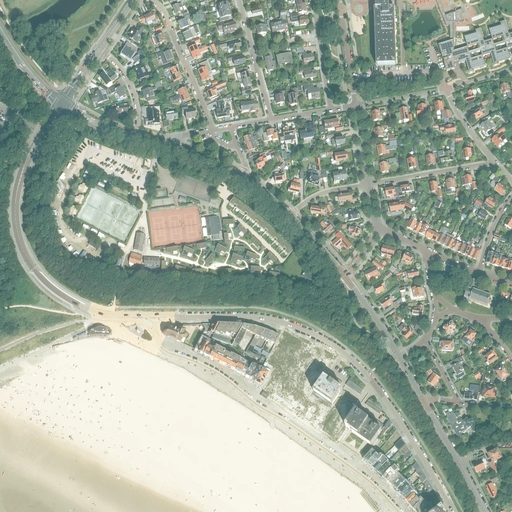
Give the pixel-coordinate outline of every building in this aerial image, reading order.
[(377,0),(377,5),(389,4),(389,8),(393,8),(393,0),(436,0),(446,25),(450,25),(450,41),(454,40),(453,22),(455,22),(455,21),(456,21),(456,22),(462,21),(461,10),(455,12),(455,13),(454,13),(454,12),(446,16),(439,0),(377,0)] [(222,4),(221,1),(214,3),(215,6),(214,6),(216,12),(217,12),(218,12),(229,9),(227,3),(222,4)] [(183,6),(181,3),(178,5),(178,4),(172,7),(174,11),(173,11),(175,15),(176,14),(176,15),(181,12),(184,11),(182,6),(183,6)] [(395,65),(393,8),(389,8),(389,4),(377,5),(376,5),(378,66),(395,65)] [(229,9),(218,12),(220,18),(219,19),(220,22),(226,20),(226,17),(231,16),(229,9)] [(278,32),(284,30),(288,29),(285,16),(286,15),(285,11),(280,12),(280,19),(275,20),(276,23),(278,32)] [(158,20),(154,12),(152,14),(152,13),(149,14),(149,15),(143,17),(140,18),(142,23),(145,21),(146,23),(152,21),(154,20),(155,21),(158,20)] [(181,29),(191,25),(189,21),(190,19),(194,17),(193,14),(183,18),(184,20),(178,22),(181,29)] [(297,16),(290,18),(291,23),(300,22),(300,26),(308,25),(307,18),(298,20),(297,16)] [(278,32),(276,23),(270,25),(269,21),(266,21),(268,28),(271,28),(272,33),(278,32)] [(511,33),(509,35),(505,21),(500,23),(501,26),(489,30),(492,40),(485,42),(481,29),(476,30),(476,33),(464,37),(468,47),(454,51),(454,40),(450,41),(439,45),(443,60),(444,60),(444,62),(446,69),(447,71),(455,69),(455,63),(458,62),(458,64),(466,62),(469,73),(474,72),(474,70),(486,67),(483,56),(490,54),(494,66),(499,64),(499,63),(511,59),(508,49),(511,47),(511,33)] [(223,26),(223,22),(217,24),(219,31),(223,30),(224,34),(234,32),(233,30),(236,29),(234,23),(223,26)] [(186,41),(196,37),(195,34),(199,32),(196,25),(189,28),(190,31),(183,34),(186,41)] [(258,34),(267,32),(266,25),(256,27),(258,34)] [(135,42),(143,30),(141,28),(138,27),(137,28),(135,31),(133,30),(130,34),(131,35),(129,38),(135,42)] [(162,34),(161,30),(158,32),(152,35),(151,37),(152,39),(153,39),(156,45),(165,41),(163,34),(162,34)] [(230,53),(239,50),(238,47),(239,47),(239,45),(240,44),(239,41),(228,44),(230,53)] [(130,60),(134,53),(132,52),(135,48),(127,42),(125,45),(126,45),(124,47),(121,53),(130,60)] [(196,45),(189,48),(191,54),(198,50),(202,49),(206,47),(205,45),(201,47),(201,46),(197,48),(196,45)] [(198,50),(191,54),(193,59),(201,56),(199,53),(207,50),(207,49),(206,47),(202,49),(198,50)] [(169,52),(168,50),(157,54),(159,58),(161,57),(164,65),(170,63),(170,61),(173,59),(170,51),(169,52)] [(306,55),(306,52),(299,53),(299,57),(303,56),(304,63),(314,61),(313,54),(306,55)] [(279,65),(290,62),(288,54),(277,57),(279,65)] [(237,58),(236,55),(227,58),(228,61),(233,60),(234,64),(238,63),(238,65),(244,63),(243,60),(244,59),(243,56),(237,58)] [(271,62),(270,57),(265,58),(268,71),(276,69),(275,61),(271,62)] [(199,70),(198,70),(200,76),(211,71),(207,62),(203,63),(200,64),(200,65),(199,65),(199,66),(199,67),(198,67),(198,68),(198,69),(198,70),(199,70)] [(144,71),(142,65),(133,69),(137,77),(138,80),(140,82),(141,82),(140,79),(149,75),(146,70),(144,71)] [(171,65),(163,68),(165,71),(167,70),(170,77),(171,76),(179,73),(176,67),(175,68),(174,65),(171,66),(171,65)] [(242,67),(235,69),(236,71),(236,74),(238,79),(239,82),(250,79),(248,72),(244,73),(243,69),(242,67)] [(113,72),(110,68),(107,70),(110,75),(107,77),(104,72),(99,76),(106,85),(117,77),(113,72)] [(309,72),(308,68),(300,70),(300,73),(304,73),(305,79),(316,78),(315,71),(309,72)] [(211,71),(200,76),(201,79),(202,81),(203,82),(210,79),(209,75),(212,74),(216,72),(215,70),(211,71)] [(174,82),(169,84),(172,90),(179,87),(177,81),(181,79),(179,73),(171,76),(174,82)] [(251,85),(250,79),(239,82),(239,85),(243,84),(244,89),(241,90),(242,95),(249,93),(248,87),(251,85)] [(153,94),(153,91),(162,88),(160,81),(154,83),(155,88),(143,91),(145,99),(147,99),(148,102),(157,100),(155,94),(153,94)] [(219,91),(218,89),(228,85),(226,81),(214,86),(215,89),(213,90),(207,92),(210,99),(211,100),(218,97),(216,92),(219,91)] [(509,88),(507,84),(501,86),(503,94),(502,94),(503,99),(511,96),(511,99),(511,90),(510,91),(509,88)] [(312,90),(311,86),(304,87),(305,93),(307,93),(308,100),(319,98),(318,89),(312,90)] [(116,90),(114,87),(109,90),(111,95),(116,92),(119,98),(122,97),(123,99),(126,97),(124,92),(123,92),(121,87),(116,90)] [(177,98),(180,97),(187,94),(185,88),(178,91),(179,95),(176,96),(173,98),(173,100),(177,98)] [(290,106),(297,105),(296,97),(299,96),(297,89),(292,90),(293,95),(288,95),(290,106)] [(95,90),(91,91),(93,97),(91,98),(93,103),(97,102),(98,104),(104,101),(108,100),(106,95),(102,96),(100,92),(97,93),(95,90)] [(276,104),(284,103),(282,94),(286,93),(285,90),(277,91),(278,96),(275,96),(276,104)] [(477,93),(476,90),(472,91),(468,92),(469,96),(465,97),(467,103),(468,103),(469,106),(474,104),(473,101),(475,101),(473,94),(477,93)] [(187,94),(180,97),(182,102),(190,99),(187,94)] [(225,111),(224,103),(222,99),(217,101),(218,104),(219,108),(216,109),(217,112),(216,112),(217,118),(230,116),(229,110),(225,111)] [(258,108),(257,100),(253,101),(244,103),(244,102),(240,103),(242,111),(250,110),(251,112),(255,111),(255,109),(258,108)] [(442,102),(435,103),(436,112),(441,111),(443,118),(446,118),(446,119),(451,118),(450,111),(447,111),(447,109),(443,109),(442,102)] [(129,118),(129,112),(130,112),(129,104),(119,105),(119,107),(115,107),(116,113),(124,112),(125,118),(129,118)] [(425,115),(425,114),(428,113),(426,105),(419,106),(419,110),(417,110),(418,115),(420,114),(420,115),(421,115),(421,116),(420,116),(421,117),(422,118),(423,118),(425,117),(425,116),(425,115)] [(148,112),(147,112),(147,122),(152,121),(152,123),(159,123),(159,116),(158,112),(160,112),(160,107),(148,108),(148,112)] [(188,110),(188,107),(181,108),(182,113),(185,113),(186,119),(196,117),(195,109),(188,110)] [(476,120),(483,115),(481,111),(485,109),(483,107),(472,114),(476,120)] [(409,116),(407,108),(400,109),(401,118),(404,117),(404,121),(409,120),(410,122),(413,121),(412,115),(409,116)] [(169,113),(169,110),(164,111),(166,117),(165,117),(167,126),(171,126),(170,120),(175,119),(178,118),(177,111),(169,113)] [(381,116),(380,111),(372,112),(374,121),(380,120),(380,121),(383,120),(382,116),(381,116)] [(331,121),(332,129),(335,128),(335,132),(342,130),(342,127),(338,127),(338,125),(339,125),(339,121),(338,122),(337,119),(334,120),(331,121)] [(488,120),(480,126),(486,134),(487,133),(489,136),(494,132),(492,129),(494,128),(488,120)] [(332,129),(331,121),(327,122),(327,121),(323,121),(324,126),(319,127),(320,134),(328,133),(327,129),(332,129)] [(306,131),(299,132),(301,139),(314,137),(313,134),(315,134),(313,123),(307,124),(307,129),(305,129),(306,131)] [(456,132),(455,125),(452,126),(451,125),(447,126),(447,127),(440,128),(441,131),(446,130),(446,133),(456,132)] [(289,130),(289,127),(282,128),(283,134),(279,135),(280,141),(284,141),(284,140),(292,138),(292,135),(294,135),(293,129),(289,130)] [(376,138),(384,137),(382,128),(375,129),(376,138)] [(277,139),(276,134),(275,129),(266,131),(267,132),(262,133),(264,142),(269,141),(268,137),(271,137),(272,139),(272,140),(277,139)] [(261,139),(259,131),(255,132),(256,136),(253,137),(251,134),(243,138),(246,145),(254,141),(261,139)] [(498,135),(492,140),(498,147),(504,142),(503,141),(506,139),(502,134),(499,136),(498,135)] [(338,139),(338,138),(335,138),(335,139),(332,140),(333,146),(336,145),(336,146),(341,145),(341,144),(345,144),(344,138),(338,139)] [(254,141),(246,145),(248,151),(257,148),(254,141)] [(398,149),(397,141),(390,141),(391,146),(387,146),(387,145),(378,146),(379,155),(386,154),(386,151),(398,149)] [(409,168),(417,167),(415,158),(416,157),(418,157),(416,149),(414,149),(415,156),(409,157),(409,159),(408,160),(409,168)] [(471,150),(471,149),(463,150),(465,159),(472,157),(472,154),(475,154),(474,149),(471,150)] [(271,157),(275,155),(272,150),(264,151),(258,154),(260,158),(257,160),(258,161),(254,163),(258,169),(265,166),(263,162),(267,161),(265,158),(270,156),(271,157)] [(454,161),(452,151),(446,152),(447,153),(445,153),(445,151),(438,152),(439,158),(441,158),(442,163),(454,161)] [(336,155),(335,155),(336,162),(341,162),(340,160),(347,159),(346,153),(340,154),(340,153),(335,154),(336,155)] [(428,165),(436,164),(434,153),(428,155),(428,156),(426,156),(428,165)] [(275,182),(285,181),(283,169),(282,168),(284,165),(281,162),(277,167),(280,169),(281,174),(274,175),(275,182)] [(381,173),(389,171),(388,163),(380,164),(381,173)] [(312,172),(309,171),(306,180),(309,181),(308,182),(317,185),(320,179),(316,177),(318,173),(312,171),(312,172)] [(473,183),(472,176),(464,177),(462,178),(463,186),(472,185),(473,190),(477,189),(476,183),(473,183)] [(500,184),(498,182),(500,180),(496,176),(493,180),(494,181),(492,183),(494,185),(493,186),(495,189),(502,195),(507,189),(500,183),(500,184)] [(445,193),(452,191),(451,189),(455,188),(454,179),(447,180),(447,184),(445,185),(445,188),(444,189),(445,193)] [(300,186),(300,184),(299,184),(299,181),(294,180),(293,184),(291,184),(290,189),(288,188),(288,191),(299,193),(300,186)] [(439,191),(437,182),(429,183),(431,192),(437,191),(438,198),(443,197),(441,191),(439,191)] [(398,187),(399,197),(404,196),(403,193),(411,192),(410,185),(398,187)] [(395,197),(399,197),(398,187),(386,189),(387,196),(394,195),(395,197)] [(339,196),(335,197),(336,201),(339,201),(348,199),(349,203),(352,202),(357,201),(357,198),(353,198),(352,194),(342,195),(341,195),(341,196),(339,196)] [(235,206),(240,200),(234,196),(229,203),(234,206),(234,205),(235,206)] [(497,202),(489,197),(486,202),(486,201),(482,206),(486,208),(487,206),(488,207),(488,206),(493,208),(497,202)] [(240,210),(245,204),(240,200),(235,206),(236,206),(236,207),(240,210)] [(414,207),(405,203),(401,203),(390,205),(391,212),(402,210),(402,209),(405,209),(412,212),(414,207)] [(246,214),(250,208),(245,204),(240,210),(244,214),(245,213),(246,214)] [(324,215),(325,209),(312,207),(311,213),(324,215)] [(250,218),(256,212),(250,208),(246,214),(247,214),(246,215),(250,218)] [(353,214),(353,210),(352,211),(348,211),(349,220),(360,219),(359,213),(353,214)] [(486,221),(489,215),(482,211),(478,216),(479,216),(478,217),(482,219),(482,218),(486,221)] [(256,222),(261,216),(256,212),(250,218),(255,222),(255,221),(256,222)] [(261,227),(266,221),(261,216),(256,222),(257,223),(261,227)] [(220,240),(219,235),(217,217),(205,218),(207,236),(212,236),(213,241),(220,240)] [(416,222),(411,219),(407,227),(413,230),(417,222),(418,220),(417,220),(416,222)] [(266,231),(271,225),(266,221),(261,227),(264,230),(265,230),(266,231)] [(329,226),(325,221),(321,225),(325,229),(324,230),(327,234),(333,228),(330,225),(329,226)] [(419,234),(423,226),(417,222),(413,230),(419,234)] [(423,226),(419,234),(425,236),(429,227),(424,224),(423,226)] [(244,235),(247,232),(240,225),(234,230),(238,234),(241,232),(244,235)] [(270,236),(276,230),(271,225),(266,231),(267,231),(266,232),(270,236)] [(357,229),(358,227),(354,225),(353,229),(350,228),(349,232),(348,235),(350,235),(350,236),(352,237),(354,237),(355,235),(359,236),(361,230),(357,229)] [(431,239),(434,233),(431,231),(432,229),(430,227),(426,237),(431,239)] [(445,236),(447,233),(449,230),(444,227),(443,230),(441,234),(440,235),(437,242),(441,244),(445,236)] [(352,246),(339,233),(341,231),(340,229),(334,234),(338,238),(333,243),(337,248),(342,243),(348,250),(352,246)] [(276,240),(281,235),(276,230),(270,236),(274,240),(275,239),(276,240)] [(142,251),(144,235),(137,233),(134,249),(142,251)] [(437,242),(440,235),(434,233),(431,239),(437,242)] [(446,247),(450,239),(452,236),(447,233),(445,236),(441,244),(446,247)] [(454,241),(453,240),(454,236),(452,235),(452,236),(450,239),(446,247),(451,249),(456,239),(459,234),(457,233),(454,238),(455,238),(454,241)] [(280,245),(285,239),(281,235),(276,240),(277,241),(276,241),(280,245)] [(257,247),(260,244),(253,237),(250,240),(257,247)] [(285,249),(290,244),(285,239),(280,245),(283,249),(284,248),(285,249)] [(457,252),(461,244),(456,242),(457,239),(456,239),(451,249),(457,252)] [(462,254),(466,246),(468,242),(463,240),(461,244),(457,252),(462,254)] [(98,246),(91,241),(88,244),(96,249),(98,246)] [(473,243),(471,242),(471,243),(468,242),(466,246),(462,254),(467,256),(471,248),(473,245),(473,243)] [(225,253),(227,249),(218,244),(214,251),(219,254),(221,251),(225,253)] [(244,252),(245,244),(239,244),(238,247),(234,247),(234,251),(244,252)] [(288,255),(295,249),(290,244),(285,249),(286,250),(285,251),(288,255)] [(476,244),(475,246),(473,245),(471,248),(467,256),(472,258),(477,249),(479,245),(476,244)] [(499,267),(502,257),(502,255),(498,254),(500,247),(498,246),(496,253),(496,254),(493,265),(499,267)] [(192,254),(194,250),(184,247),(181,254),(187,256),(188,253),(192,254)] [(390,248),(387,259),(389,259),(390,256),(394,257),(396,249),(390,248)] [(477,249),(472,258),(477,260),(480,253),(481,251),(477,249)] [(205,262),(208,265),(215,257),(209,252),(205,256),(208,258),(205,262)] [(255,260),(257,256),(247,252),(244,259),(250,261),(251,258),(255,260)] [(493,265),(496,254),(490,252),(486,264),(493,265)] [(140,265),(142,257),(132,253),(129,263),(134,264),(134,263),(140,265)] [(277,260),(269,253),(264,259),(268,263),(270,260),(274,263),(277,260)] [(411,265),(413,260),(412,259),(413,256),(406,253),(403,259),(406,261),(405,262),(411,265)] [(241,261),(243,257),(233,254),(230,261),(236,263),(237,260),(241,261)] [(502,257),(499,267),(505,269),(508,259),(504,258),(504,257),(502,257)] [(382,270),(384,268),(374,261),(372,263),(382,270)] [(169,272),(169,266),(165,266),(165,262),(161,262),(161,272),(169,272)] [(184,273),(187,266),(181,264),(180,267),(176,266),(174,270),(184,273)] [(261,272),(261,268),(251,267),(250,275),(256,276),(256,272),(261,272)] [(369,281),(373,279),(372,278),(380,274),(377,267),(364,273),(369,281)] [(278,278),(280,271),(275,269),(274,273),(270,272),(269,276),(278,278)] [(312,284),(316,278),(317,278),(307,270),(302,276),(312,284)] [(409,277),(409,278),(419,276),(418,270),(405,272),(406,277),(409,277)] [(475,290),(478,282),(471,279),(469,287),(467,286),(466,286),(466,288),(466,289),(467,290),(464,300),(471,302),(471,300),(487,306),(488,303),(490,304),(492,299),(490,299),(491,296),(475,290)] [(378,294),(385,290),(383,287),(386,285),(384,282),(377,285),(378,286),(374,288),(376,291),(376,292),(376,293),(377,293),(378,294)] [(419,289),(418,287),(412,288),(414,294),(415,293),(416,297),(424,296),(422,288),(419,289)] [(393,299),(391,296),(387,299),(386,298),(382,301),(383,302),(381,303),(385,309),(393,303),(391,301),(393,299)] [(396,308),(403,304),(402,298),(393,304),(396,308)] [(409,304),(408,307),(409,307),(408,310),(413,311),(413,315),(419,316),(423,317),(424,307),(418,306),(417,308),(416,308),(417,303),(409,304)] [(456,327),(453,323),(453,321),(451,321),(449,323),(449,324),(447,326),(445,325),(444,327),(443,328),(445,329),(446,331),(448,335),(451,333),(453,331),(453,330),(456,327)] [(202,324),(208,332),(211,325),(212,324),(202,324)] [(212,326),(211,325),(208,332),(213,335),(219,324),(213,324),(212,326)] [(237,335),(238,333),(240,330),(241,328),(243,325),(219,324),(213,335),(212,338),(232,345),(233,343),(234,340),(236,338),(237,335)] [(408,329),(406,327),(403,324),(398,329),(401,332),(403,330),(406,333),(403,336),(407,340),(409,337),(410,338),(413,334),(412,333),(414,331),(410,327),(408,329)] [(260,338),(260,337),(264,330),(259,328),(256,327),(254,327),(250,326),(248,325),(245,325),(243,325),(241,328),(246,330),(255,335),(260,338)] [(177,341),(181,343),(184,337),(184,338),(186,337),(187,336),(187,335),(187,333),(184,332),(184,331),(185,331),(185,330),(184,329),(184,330),(177,327),(176,328),(169,326),(168,328),(167,328),(166,328),(165,329),(164,330),(163,330),(163,331),(163,332),(163,334),(164,335),(165,336),(169,337),(171,338),(173,339),(177,341)] [(95,335),(100,335),(103,335),(106,335),(109,335),(110,335),(111,333),(111,331),(109,330),(102,327),(98,327),(91,329),(89,331),(89,332),(89,333),(89,334),(90,335),(91,335),(92,335),(95,335)] [(465,337),(463,340),(466,343),(470,346),(473,342),(473,341),(475,338),(474,338),(477,334),(471,330),(471,331),(470,330),(467,328),(464,333),(467,335),(465,337)] [(275,344),(279,336),(264,330),(260,337),(265,340),(265,339),(270,342),(275,344)] [(209,343),(211,340),(202,336),(195,349),(195,350),(204,354),(209,343)] [(453,351),(453,341),(448,341),(448,342),(441,342),(440,347),(442,347),(442,351),(453,351)] [(210,357),(215,347),(209,343),(204,354),(210,357)] [(235,370),(240,360),(231,355),(230,356),(224,353),(225,352),(215,347),(210,357),(235,370)] [(496,354),(494,351),(489,354),(488,352),(485,354),(486,356),(485,357),(488,361),(489,361),(491,363),(498,358),(496,354)] [(462,366),(460,363),(465,360),(463,356),(454,361),(455,364),(456,363),(457,365),(453,366),(457,373),(453,375),(456,381),(466,376),(463,370),(464,370),(462,366)] [(241,374),(247,363),(241,359),(240,360),(235,370),(241,374)] [(275,372),(281,364),(275,361),(271,369),(275,372)] [(245,376),(251,364),(247,362),(247,363),(241,374),(245,376)] [(253,362),(251,364),(245,376),(250,378),(256,367),(257,365),(253,362)] [(254,382),(261,369),(256,367),(250,378),(253,380),(252,381),(254,382)] [(505,369),(503,367),(496,372),(503,382),(506,380),(505,378),(510,375),(506,369),(505,369)] [(266,378),(269,373),(261,369),(254,382),(261,386),(262,383),(262,382),(263,382),(265,379),(265,378),(266,378)] [(434,386),(440,378),(434,373),(428,381),(434,386)] [(342,390),(343,389),(339,387),(342,382),(331,374),(328,379),(324,376),(317,387),(314,392),(332,404),(339,394),(342,390)] [(465,393),(464,398),(478,400),(479,392),(479,386),(474,385),(474,391),(474,394),(470,394),(469,394),(465,393)] [(362,415),(364,413),(361,411),(359,414),(356,411),(351,418),(345,426),(352,431),(351,432),(352,432),(371,446),(372,444),(382,430),(379,429),(383,424),(381,423),(380,425),(378,424),(376,426),(373,424),(371,423),(369,421),(369,420),(367,419),(365,417),(362,415)] [(458,421),(456,418),(454,414),(453,412),(450,414),(449,412),(446,414),(448,417),(447,417),(451,425),(458,421)] [(462,419),(468,429),(471,427),(474,433),(478,430),(472,419),(469,421),(467,418),(466,419),(465,417),(462,419)] [(458,438),(463,436),(461,433),(468,429),(462,419),(458,421),(451,425),(458,438)] [(400,451),(406,444),(402,438),(395,446),(400,451)] [(377,454),(372,450),(372,449),(370,447),(362,459),(368,464),(377,454)] [(405,459),(406,457),(411,452),(409,449),(404,455),(403,457),(405,459)] [(494,462),(497,460),(501,458),(502,456),(501,455),(500,454),(498,450),(490,454),(494,462)] [(382,455),(378,452),(377,454),(368,464),(373,468),(382,458),(380,456),(382,455)] [(486,470),(485,468),(486,468),(484,464),(487,463),(488,462),(485,456),(479,459),(480,462),(474,465),(477,472),(481,470),(482,473),(483,473),(486,472),(486,470)] [(378,472),(387,463),(382,458),(373,468),(378,472)] [(390,465),(393,461),(391,459),(387,463),(378,472),(383,477),(393,468),(390,465)] [(492,460),(488,461),(493,470),(494,474),(498,473),(496,469),(492,460)] [(416,472),(421,477),(424,474),(420,467),(417,471),(416,472)] [(388,481),(397,472),(393,468),(383,477),(388,481)] [(388,481),(392,486),(401,476),(397,472),(388,481)] [(419,479),(423,483),(427,479),(424,474),(421,477),(419,479)] [(397,491),(406,481),(401,476),(392,486),(397,491)] [(402,496),(412,486),(413,485),(408,479),(406,481),(397,491),(402,496)] [(499,495),(493,483),(486,486),(488,489),(487,489),(489,493),(489,492),(492,498),(499,495)] [(406,501),(413,493),(416,490),(412,486),(402,496),(406,501)] [(409,505),(417,497),(419,496),(420,494),(416,490),(413,493),(406,501),(409,505)] [(413,510),(423,500),(419,496),(417,497),(409,505),(413,510)] [(429,504),(425,500),(424,500),(423,500),(413,510),(415,511),(421,511),(429,505),(428,505),(429,504)] [(431,506),(432,505),(431,503),(430,504),(429,505),(421,511),(435,511),(431,506)]
